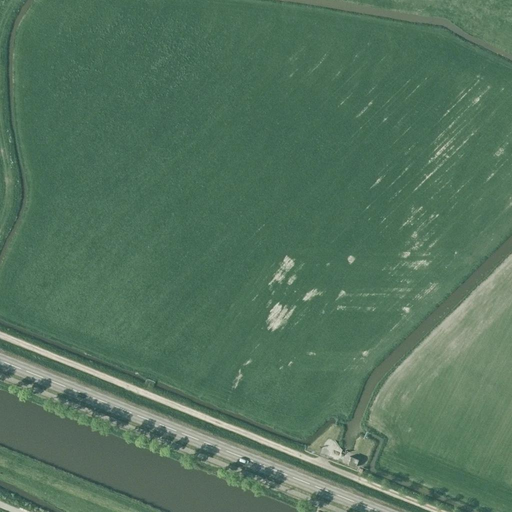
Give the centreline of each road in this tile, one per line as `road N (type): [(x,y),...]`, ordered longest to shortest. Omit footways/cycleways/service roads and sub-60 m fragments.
road 1 (track): [(439,511),(0,336)]
road 2 (primary): [(382,511),(0,359)]
